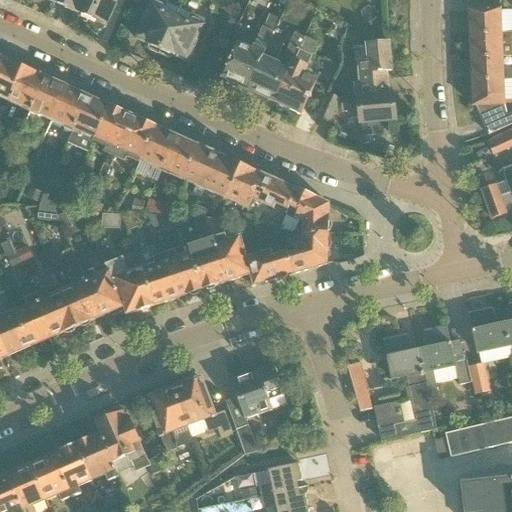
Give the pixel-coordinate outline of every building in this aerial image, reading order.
[(57,0),(55,4),(78,14),(83,0),(57,0)] [(115,0),(83,0),(78,14),(93,21),(93,23),(93,26),(94,28),(96,29),(98,29),(101,29),(103,28),(104,26),(115,0)] [(164,44),(180,10),(156,0),(153,0),(137,39),(147,43),(146,45),(149,46),(149,50),(160,55),(164,44)] [(164,44),(160,55),(170,60),(173,57),(176,58),(177,57),(187,62),(205,21),(180,10),(164,44)] [(470,35),(502,34),(501,10),(469,11),(470,35)] [(239,45),(223,80),(227,81),(226,84),(235,88),(237,86),(249,91),(259,68),(272,40),(271,39),(274,33),(280,20),(269,15),(263,28),(252,51),(239,45)] [(511,33),(502,34),(470,35),(471,59),(503,57),(511,56),(511,33)] [(259,68),(249,91),(258,95),(257,98),(267,103),(269,100),(277,104),(300,51),(290,47),(285,57),(286,61),(284,66),(276,63),(283,45),(272,40),(259,68)] [(387,95),(385,72),(392,72),(389,43),(367,45),(369,61),(359,62),(361,83),(355,83),(357,98),(387,95)] [(300,51),(277,104),(302,115),(316,84),(317,80),(315,79),(304,74),(312,57),(300,51)] [(511,69),(503,70),(503,57),(471,59),(472,82),(504,81),(511,80),(511,69)] [(0,64),(0,98),(9,102),(24,68),(3,59),(0,64)] [(24,111),(30,113),(46,78),(24,68),(9,102),(22,108),(21,109),(24,111)] [(52,121),(67,88),(46,78),(30,113),(39,117),(40,116),(52,121)] [(505,106),(504,81),(472,82),(473,107),(477,107),(482,117),(480,117),(489,136),(511,125),(511,114),(507,116),(505,106)] [(73,133),(89,98),(67,88),(68,88),(67,88),(52,121),(52,122),(65,128),(64,129),(73,133)] [(340,99),(328,94),(318,118),(329,124),(340,99)] [(394,94),(387,95),(357,98),(342,99),(343,111),(359,110),(361,124),(362,124),(363,137),(381,135),(380,122),(396,121),(394,94)] [(73,133),(68,144),(89,153),(94,142),(110,107),(89,98),(73,133)] [(110,107),(94,142),(107,148),(105,153),(115,158),(133,117),(110,107)] [(133,117),(115,158),(125,162),(127,157),(140,163),(141,162),(156,128),(133,117)] [(17,119),(11,132),(20,135),(25,125),(26,123),(20,121),(17,119)] [(22,147),(26,145),(34,129),(25,125),(20,135),(16,145),(22,147)] [(161,173),(177,138),(156,128),(141,162),(153,167),(152,168),(161,173)] [(511,132),(488,143),(494,155),(511,147),(511,132)] [(184,181),(199,147),(198,147),(177,138),(161,173),(171,177),(171,175),(184,181)] [(205,192),(221,157),(199,147),(184,181),(196,186),(196,187),(205,192)] [(227,200),(242,166),(221,157),(205,192),(214,196),(215,194),(227,200)] [(104,165),(99,179),(106,181),(111,168),(104,165)] [(248,211),(253,200),(264,176),(242,166),(227,200),(239,206),(239,207),(248,211)] [(511,166),(502,170),(510,193),(496,199),(492,187),(482,191),(492,220),(506,214),(506,212),(511,210),(511,166)] [(287,216),(298,191),(264,176),(253,200),(274,210),(276,206),(288,211),(286,215),(287,216)] [(43,194),(30,189),(26,198),(39,203),(43,194)] [(329,236),(330,205),(298,191),(287,216),(286,218),(295,222),(296,220),(304,223),(304,235),(329,236)] [(40,205),(38,221),(39,221),(52,222),(53,206),(53,202),(43,202),(41,202),(40,205)] [(192,220),(199,206),(193,204),(186,221),(192,220)] [(192,220),(195,220),(205,219),(208,211),(199,206),(192,220)] [(59,217),(64,229),(75,224),(70,212),(59,217)] [(244,229),(243,231),(254,232),(258,218),(247,215),(244,229)] [(137,217),(126,221),(130,231),(141,227),(137,217)] [(227,283),(213,240),(207,219),(205,219),(195,220),(203,243),(189,248),(191,254),(203,291),(206,290),(209,292),(215,290),(217,287),(227,283)] [(328,266),(329,236),(304,235),(304,245),(295,247),(298,255),(289,258),(294,276),(328,266)] [(225,236),(213,240),(227,283),(251,276),(246,260),(248,259),(241,238),(227,242),(225,236)] [(28,247),(16,252),(23,266),(34,261),(28,247)] [(272,252),(248,259),(246,260),(251,276),(255,287),(294,276),(289,258),(286,248),(285,248),(272,252)] [(63,254),(69,269),(79,265),(72,250),(63,254)] [(13,271),(23,266),(16,252),(6,257),(13,271)] [(203,291),(191,254),(178,259),(175,252),(165,256),(179,299),(190,296),(193,297),(199,295),(201,292),(203,291)] [(154,307),(179,299),(165,256),(154,259),(156,266),(142,270),(154,307)] [(154,307),(142,270),(141,264),(127,269),(124,259),(106,267),(109,273),(125,311),(127,316),(154,307)] [(125,311),(109,273),(96,278),(94,272),(83,276),(101,318),(110,314),(112,317),(125,311)] [(91,322),(101,318),(83,276),(60,286),(78,328),(80,327),(84,328),(90,326),(91,322)] [(78,328),(60,286),(36,297),(54,338),(65,334),(68,335),(74,332),(76,329),(78,328)] [(31,348),(54,338),(36,297),(26,301),(28,307),(15,313),(31,348)] [(509,347),(504,325),(497,326),(492,311),(470,315),(473,331),(478,354),(509,347)] [(31,348),(15,313),(2,318),(0,312),(0,340),(8,358),(31,348)] [(427,350),(419,351),(424,374),(431,402),(440,401),(436,384),(458,379),(460,386),(472,384),(467,362),(456,364),(451,344),(447,328),(425,333),(427,350)] [(375,409),(383,443),(437,430),(431,402),(424,374),(419,351),(412,353),(407,337),(384,342),(388,357),(387,358),(392,381),(407,378),(409,388),(406,389),(409,404),(403,405),(403,403),(375,409)] [(358,411),(372,408),(364,362),(350,365),(358,411)] [(470,368),(476,395),(490,392),(483,365),(470,368)] [(231,381),(245,420),(273,410),(267,395),(269,394),(268,392),(282,387),(274,366),(231,381)] [(173,389),(188,427),(203,421),(208,433),(218,430),(221,439),(234,435),(225,412),(214,416),(200,379),(173,389)] [(193,442),(188,427),(173,389),(147,399),(167,452),(193,442)] [(149,466),(147,463),(139,442),(140,442),(131,420),(128,421),(124,412),(110,418),(109,414),(96,420),(98,423),(96,424),(101,436),(100,436),(117,474),(133,467),(135,472),(149,466)] [(451,459),(511,444),(511,418),(446,435),(447,440),(451,459)] [(236,431),(245,456),(258,453),(249,426),(236,431)] [(119,478),(117,474),(100,436),(93,439),(92,438),(76,445),(92,482),(106,476),(109,483),(119,478)] [(440,461),(451,459),(447,440),(435,443),(439,461),(440,461)] [(79,488),(92,482),(76,445),(61,452),(61,453),(54,456),(73,498),(82,494),(79,488)] [(62,503),(73,498),(54,456),(31,466),(47,502),(59,496),(62,503)] [(164,471),(160,460),(159,458),(147,463),(149,466),(153,476),(164,471)] [(304,489),(302,481),(299,465),(269,471),(272,485),(260,488),(262,498),(304,489)] [(34,511),(33,508),(47,502),(31,466),(8,476),(23,511),(34,511)] [(23,511),(8,476),(0,479),(0,511),(23,511)] [(511,511),(511,478),(462,484),(465,511),(511,511)] [(122,504),(131,500),(125,484),(116,488),(122,504)] [(308,511),(306,497),(304,489),(262,498),(264,508),(276,506),(277,511),(308,511)]
